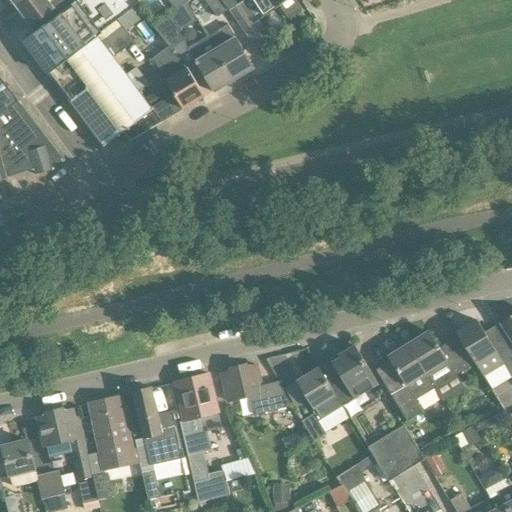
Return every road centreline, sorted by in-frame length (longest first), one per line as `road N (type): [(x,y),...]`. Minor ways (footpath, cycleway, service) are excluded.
road 1 (residential): [(0,405),(511,281)]
road 2 (residential): [(112,212),(511,121)]
road 3 (residential): [(93,176),(335,52),(341,38),(327,0)]
road 4 (residential): [(93,176),(0,55)]
